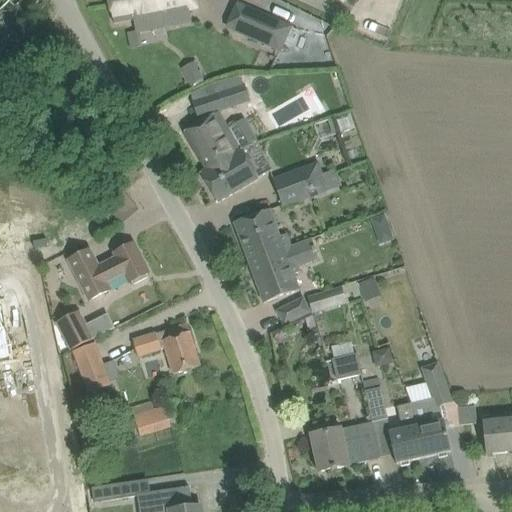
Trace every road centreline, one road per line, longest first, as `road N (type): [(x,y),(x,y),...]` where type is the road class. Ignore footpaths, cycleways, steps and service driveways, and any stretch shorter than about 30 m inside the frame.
road 1 (residential): [(280,510),(276,458),(232,301),(61,0)]
road 2 (residential): [(64,511),(19,275),(0,278)]
road 3 (residential): [(280,510),(511,485)]
